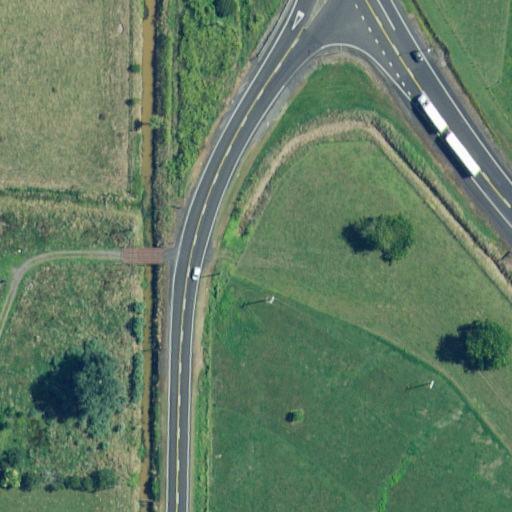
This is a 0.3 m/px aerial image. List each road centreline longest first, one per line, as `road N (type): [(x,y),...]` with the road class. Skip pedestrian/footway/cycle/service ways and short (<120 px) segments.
road 1 (tertiary): [(324,0),(228,149),(200,215),(185,273),(176,511)]
road 2 (trunk): [(511,206),(403,64),(365,0)]
